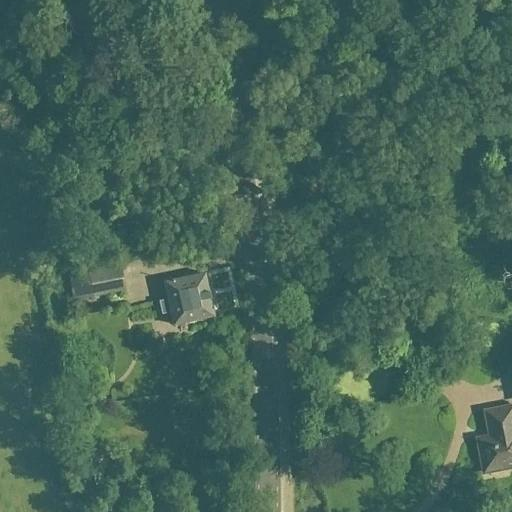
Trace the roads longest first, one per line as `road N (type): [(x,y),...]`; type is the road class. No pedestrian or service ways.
road 1 (track): [(511,35),(268,227)]
road 2 (tertiary): [(266,511),(251,233)]
road 3 (tertiary): [(251,233),(200,0)]
